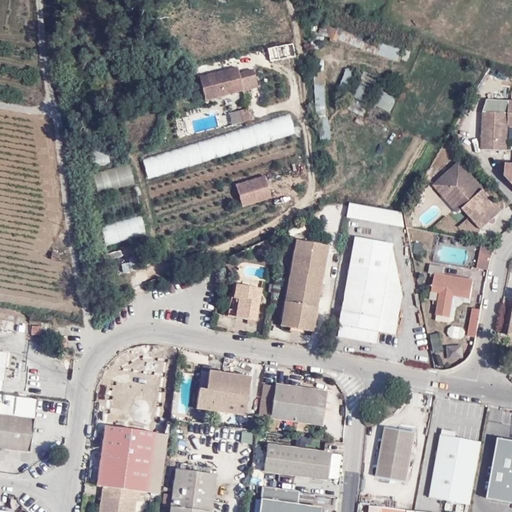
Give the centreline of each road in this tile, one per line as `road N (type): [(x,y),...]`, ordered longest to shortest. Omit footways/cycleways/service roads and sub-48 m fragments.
road 1 (track): [(84,295),(226,247),(305,205),(311,173),(289,0)]
road 2 (unclassified): [(95,353),(152,328),(370,369)]
road 3 (unclassified): [(52,102),(95,353)]
road 4 (unclassified): [(511,241),(476,389)]
road 5 (unclassified): [(348,511),(370,369)]
road 6 (unclassified): [(72,486),(95,353)]
